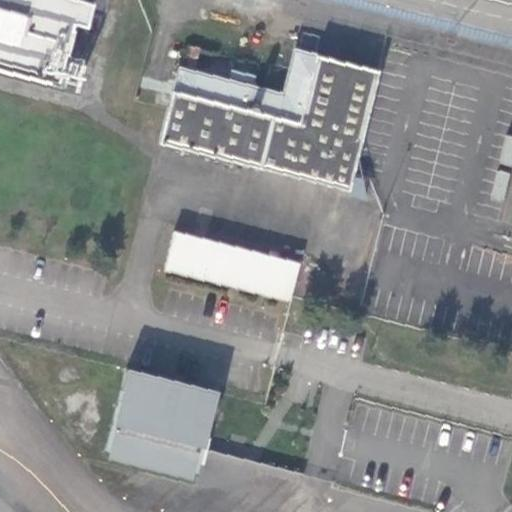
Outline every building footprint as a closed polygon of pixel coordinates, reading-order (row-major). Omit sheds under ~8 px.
[(91,9),(55,0),(0,0),(0,74),(56,89),(63,60),(66,60),(72,35),(70,34),(71,30),(85,33),(91,9)] [(202,48),(192,46),(185,76),(194,78),(202,48)] [(357,155),(378,76),(293,53),(280,98),(253,93),(229,87),(194,78),(185,76),(179,74),(170,106),(160,146),(366,199),(360,166),(357,155)] [(258,72),(234,66),(229,87),(253,93),(258,72)] [(300,264),(176,233),(166,271),(291,301),(300,264)] [(220,393),(129,370),(109,456),(199,480),(207,448),(209,440),(220,393)]
